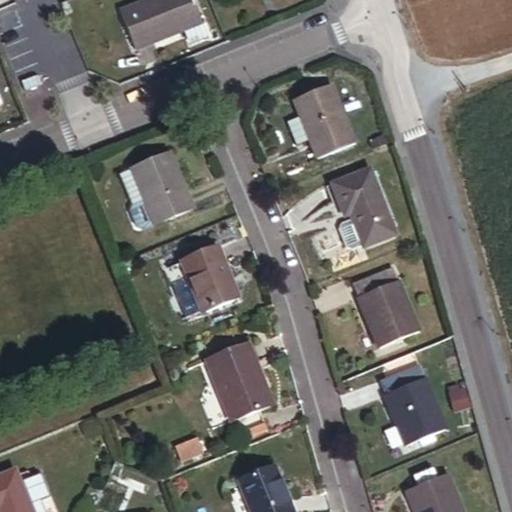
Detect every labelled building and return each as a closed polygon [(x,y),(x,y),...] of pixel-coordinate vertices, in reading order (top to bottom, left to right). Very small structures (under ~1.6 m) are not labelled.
[(204,25),(194,0),(150,0),(121,12),(137,52),(204,25)] [(357,146),(334,87),(296,103),(304,123),(313,144),(320,161),(357,146)] [(313,144),(304,123),(291,128),(300,149),(313,144)] [(195,212),(172,156),(133,173),(146,202),(133,207),(131,212),(139,231),(144,233),(157,227),(157,228),(195,212)] [(366,249),(399,235),(372,171),(334,187),(346,218),(352,216),(355,221),(344,226),(341,232),(348,249),(354,251),(365,246),(366,249)] [(242,299),(221,248),(185,263),(205,314),(242,299)] [(421,334),(394,270),(354,287),(381,351),(421,334)] [(275,408),(251,346),(210,362),(234,424),(275,408)] [(408,450),(449,433),(422,369),(381,386),(408,450)] [(271,431),(267,423),(246,431),(249,439),(271,431)] [(294,511),(277,470),(244,484),(255,511),(294,511)] [(0,511),(32,511),(16,472),(0,478),(0,511)] [(415,511),(463,511),(449,478),(408,495),(415,511)]
